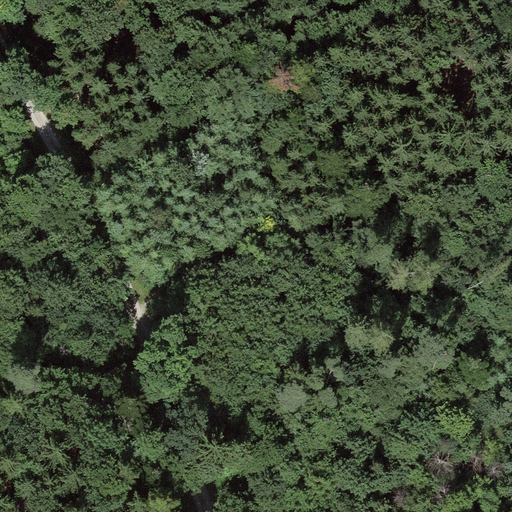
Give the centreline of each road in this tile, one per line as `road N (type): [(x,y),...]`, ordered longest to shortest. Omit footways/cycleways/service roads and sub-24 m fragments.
road 1 (track): [(209,511),(119,291),(0,58)]
road 2 (track): [(119,291),(511,162)]
road 3 (track): [(0,391),(149,364)]
